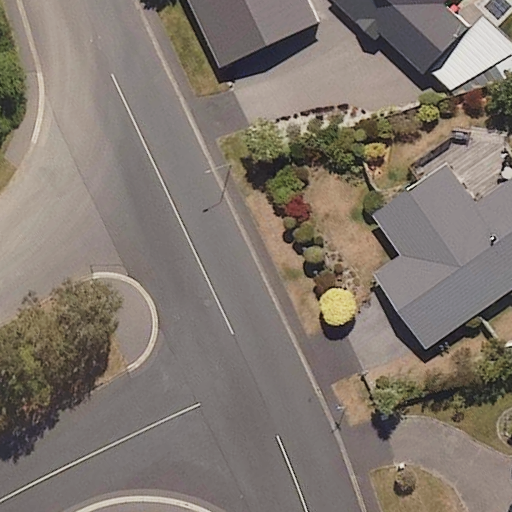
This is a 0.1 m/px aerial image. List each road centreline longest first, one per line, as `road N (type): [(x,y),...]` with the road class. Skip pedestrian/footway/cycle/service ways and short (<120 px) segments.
road 1 (residential): [(77,0),(255,376)]
road 2 (residential): [(0,502),(255,376)]
road 3 (residential): [(255,376),(306,511)]
